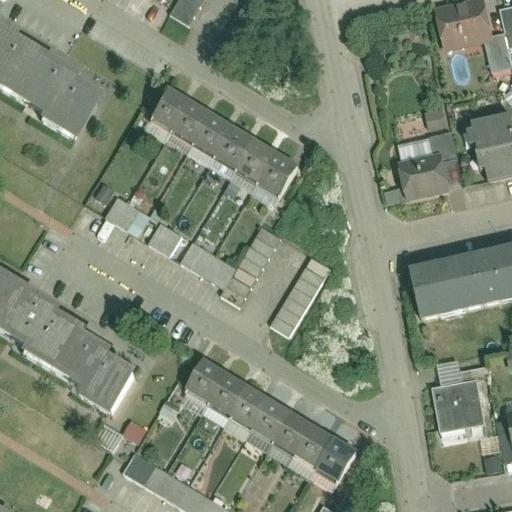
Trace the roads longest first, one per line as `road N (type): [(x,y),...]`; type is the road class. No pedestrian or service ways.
road 1 (residential): [(66,234),(408,438)]
road 2 (residential): [(71,0),(358,159)]
road 3 (residential): [(408,438),(376,243)]
road 4 (residential): [(358,159),(329,11)]
road 5 (residential): [(511,211),(376,243)]
